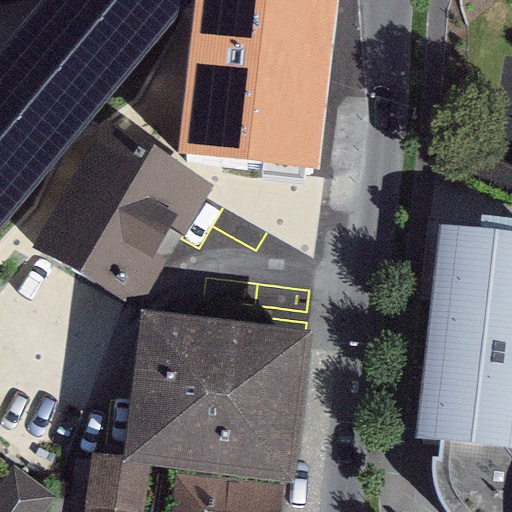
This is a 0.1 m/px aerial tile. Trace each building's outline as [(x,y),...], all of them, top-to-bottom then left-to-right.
[(0,225),(184,0),(46,0),(0,57),(0,225)] [(333,0),(201,0),(185,150),(315,165),(333,0)] [(127,300),(193,188),(111,141),(45,252),(127,300)] [(511,511),(511,245),(441,238),(419,438),(452,441),(449,469),(459,501),(468,511),(511,511)] [(140,459),(289,477),(304,347),(155,329),(140,459)] [(170,511),(281,511),(284,491),(174,479),(170,511)]
